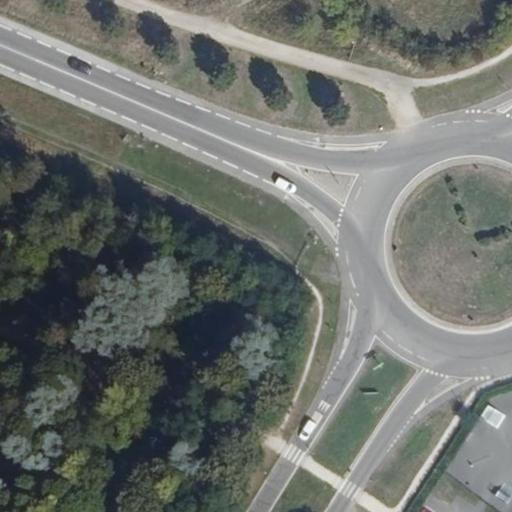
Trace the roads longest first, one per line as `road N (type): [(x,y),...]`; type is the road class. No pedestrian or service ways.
road 1 (track): [(426,144),(400,88),(138,0)]
road 2 (primary): [(274,161),(0,43)]
road 3 (secondary): [(375,300),(356,353),(261,511)]
road 4 (secondary): [(339,511),(420,393),(466,359)]
road 5 (primary): [(399,163),(274,161)]
